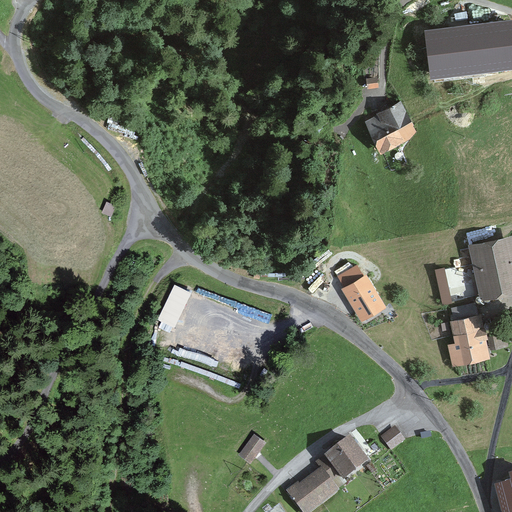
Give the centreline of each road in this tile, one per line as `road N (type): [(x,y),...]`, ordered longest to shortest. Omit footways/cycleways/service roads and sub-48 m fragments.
road 1 (unclassified): [(30,0),(14,38),(29,83),(111,144),(199,260),(313,304),(391,367),(451,437),(485,511)]
road 2 (track): [(0,461),(150,204)]
road 3 (track): [(185,249),(151,289),(131,332),(108,511)]
